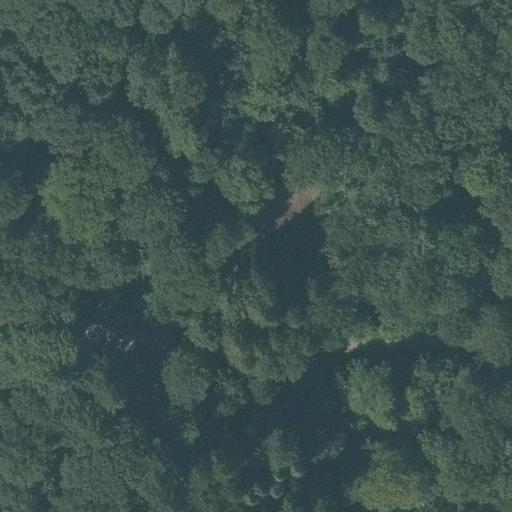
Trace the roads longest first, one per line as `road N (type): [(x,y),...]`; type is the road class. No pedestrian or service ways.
road 1 (track): [(133,347),(357,348),(511,337)]
road 2 (track): [(288,202),(470,0)]
road 3 (unknown): [(288,202),(511,91)]
road 4 (track): [(133,347),(190,302),(288,202)]
road 5 (track): [(133,347),(81,402),(38,469),(0,496)]
road 6 (track): [(133,347),(200,511)]
road 7 (track): [(0,289),(133,347)]
